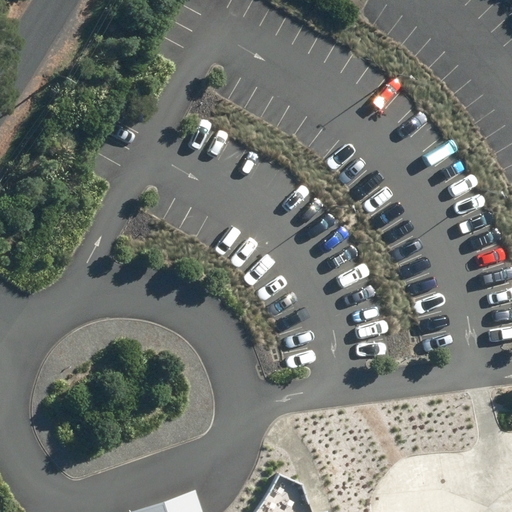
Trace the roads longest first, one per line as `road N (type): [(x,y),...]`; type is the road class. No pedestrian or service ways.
road 1 (unknown): [(363,377),(310,258),(266,209),(148,142),(186,68),(211,44),(243,32),(281,36),(315,55),(436,213),(486,350)]
road 2 (unknown): [(363,377),(223,386)]
road 3 (unknown): [(486,350),(363,377)]
